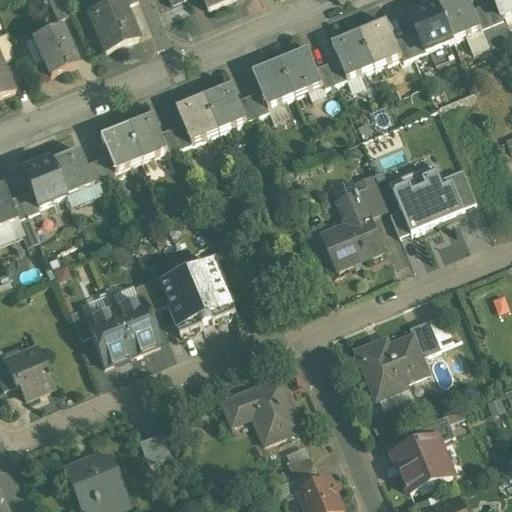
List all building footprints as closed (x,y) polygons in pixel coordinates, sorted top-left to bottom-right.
[(69,21),(60,0),(46,0),(58,26),(69,21)] [(133,0),(117,0),(120,7),(122,6),(124,11),(136,6),(133,0)] [(188,0),(168,0),(173,12),(191,4),(188,0)] [(201,0),(208,15),(244,0),(201,0)] [(466,0),(461,0),(439,9),(454,46),(481,34),(472,14),(466,0)] [(511,0),(493,0),(495,4),(502,21),(511,16),(511,0)] [(495,4),(484,9),(492,29),(504,24),(502,21),(495,4)] [(120,7),(93,18),(108,56),(138,44),(124,11),(122,6),(120,7)] [(439,9),(411,21),(417,37),(426,58),(454,46),(439,9)] [(484,9),(472,14),(481,34),(492,29),(484,9)] [(382,24),(377,10),(362,15),(367,30),(382,24)] [(388,28),(361,39),(376,76),(403,64),(396,46),(388,28)] [(60,32),(35,43),(46,67),(43,68),(50,83),(77,71),(60,32)] [(417,37),(407,42),(415,62),(426,58),(417,37)] [(376,76),(361,39),(332,51),(339,67),(347,87),(376,76)] [(6,41),(0,43),(0,62),(3,70),(16,65),(6,41)] [(407,42),(396,46),(403,64),(404,66),(415,62),(407,42)] [(309,57),(282,68),(297,104),(324,93),(317,76),(309,57)] [(0,104),(15,98),(3,70),(0,62),(0,104)] [(347,87),(339,67),(328,71),(337,92),(347,87)] [(297,104),(282,68),(255,80),(263,99),(269,115),(297,104)] [(328,71),(317,76),(324,93),(325,97),(337,92),(328,71)] [(234,93),(207,104),(222,140),(249,129),(240,108),(234,93)] [(263,99),(251,104),(260,124),(271,119),(269,115),(263,99)] [(207,104),(178,116),(185,131),(193,152),(222,140),(207,104)] [(251,104),(240,108),(249,129),(260,124),(251,104)] [(154,120),(127,131),(142,168),(170,156),(163,140),(154,120)] [(127,131),(99,143),(107,163),(114,180),(142,168),(127,131)] [(185,131),(174,136),(183,156),(193,152),(185,131)] [(174,136),(163,140),(170,156),(171,161),(183,156),(174,136)] [(79,156),(51,167),(66,203),(93,192),(85,172),(79,156)] [(107,163),(96,167),(104,187),(115,183),(114,180),(107,163)] [(51,167),(24,178),(31,198),(38,214),(66,203),(51,167)] [(96,167),(85,172),(93,192),(104,187),(96,167)] [(402,218),(412,242),(456,224),(455,221),(441,187),(435,172),(390,190),(402,218)] [(464,177),(441,187),(455,221),(478,211),(464,177)] [(3,192),(0,192),(0,253),(20,245),(14,229),(17,228),(9,207),(3,192)] [(379,193),(360,201),(370,225),(389,216),(379,193)] [(31,198),(20,203),(28,223),(40,219),(38,214),(31,198)] [(370,225),(360,201),(358,202),(357,199),(355,200),(356,203),(339,210),(348,231),(323,242),(338,277),(383,258),(370,225)] [(20,203),(9,207),(17,228),(28,223),(20,203)] [(412,242),(402,218),(391,223),(401,247),(412,242)] [(235,283),(224,256),(211,262),(214,270),(216,269),(224,287),(235,283)] [(209,331),(237,319),(224,287),(216,269),(214,270),(202,275),(192,271),(188,262),(182,264),(209,331)] [(169,311),(182,342),(209,331),(182,264),(175,267),(179,276),(175,286),(163,291),(161,292),(169,311)] [(159,283),(146,289),(147,289),(157,315),(169,311),(161,292),(163,291),(159,283)] [(157,315),(147,289),(134,295),(139,305),(140,305),(147,320),(157,315)] [(147,320),(140,305),(139,305),(113,317),(132,363),(160,351),(147,320)] [(81,317),(69,322),(80,348),(91,343),(85,329),(86,328),(81,317)] [(132,363),(113,317),(86,328),(85,329),(91,343),(104,375),(132,363)] [(429,327),(410,335),(413,341),(423,364),(441,356),(429,327)] [(413,341),(390,350),(388,344),(359,357),(364,368),(360,370),(368,388),(371,386),(379,404),(408,392),(406,389),(429,379),(423,364),(413,341)] [(38,357),(5,370),(15,394),(20,392),(26,407),(54,395),(38,357)] [(15,394),(5,370),(0,372),(0,388),(4,399),(15,394)] [(283,384),(224,408),(234,432),(254,424),(266,451),(304,435),(283,384)] [(447,423),(411,438),(417,452),(437,444),(440,450),(456,444),(447,423)] [(172,463),(162,439),(139,448),(149,473),(172,463)] [(417,452),(394,461),(411,501),(453,483),(440,450),(437,444),(417,452)] [(312,463),(289,472),(295,486),(318,477),(312,463)] [(128,511),(108,464),(84,474),(82,468),(64,476),(75,503),(91,496),(97,511),(128,511)] [(341,511),(331,486),(298,500),(302,511),(341,511)]
